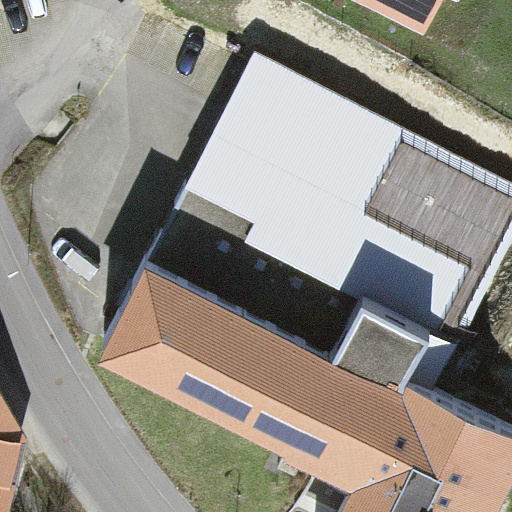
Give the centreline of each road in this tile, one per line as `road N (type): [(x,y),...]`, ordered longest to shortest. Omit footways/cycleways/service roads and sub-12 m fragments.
road 1 (secondary): [(0,291),(44,381),(136,511)]
road 2 (residential): [(0,137),(103,0)]
